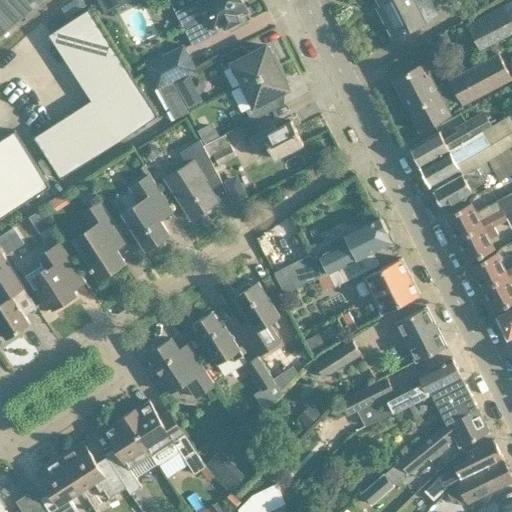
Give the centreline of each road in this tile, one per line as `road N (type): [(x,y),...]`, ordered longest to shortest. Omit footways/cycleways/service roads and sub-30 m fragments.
road 1 (residential): [(511,419),(302,0)]
road 2 (residential): [(5,442),(124,373),(97,328)]
road 3 (residential): [(97,328),(237,239)]
